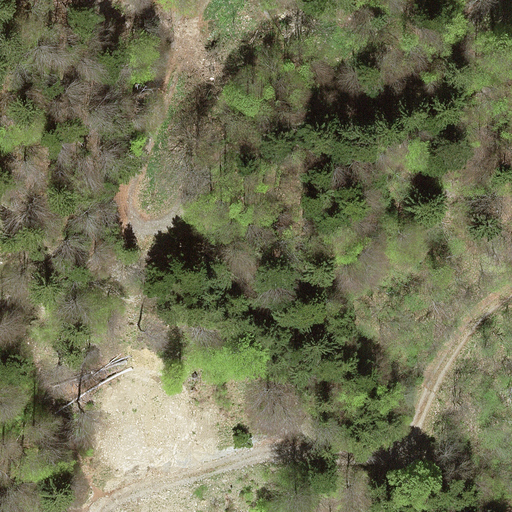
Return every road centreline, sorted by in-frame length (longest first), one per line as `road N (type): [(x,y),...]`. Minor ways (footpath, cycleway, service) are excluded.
road 1 (track): [(502,0),(476,10),(372,101),(271,127),(208,172),(170,229),(145,235),(124,211),(206,0)]
road 2 (track): [(129,511),(204,470),(384,441),(487,305),(511,288)]
